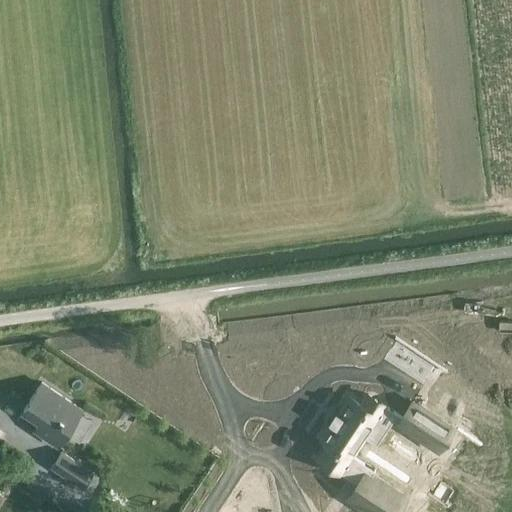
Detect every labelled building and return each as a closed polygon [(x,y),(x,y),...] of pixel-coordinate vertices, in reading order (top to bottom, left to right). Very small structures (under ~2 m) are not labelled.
[(34,430),(58,446),(82,410),(42,383),(23,410),(40,422),(34,430)] [(331,444),(320,459),(353,482),(364,467),(351,458),(364,440),(377,449),(400,418),(372,397),(364,407),(354,399),(343,414),(340,411),(332,423),(335,425),(325,439),(331,444)] [(414,399),(400,420),(440,446),(454,425),(414,399)] [(93,472),(61,451),(50,468),(82,489),(93,472)] [(364,471),(346,498),(366,511),(393,511),(403,498),(364,471)]
